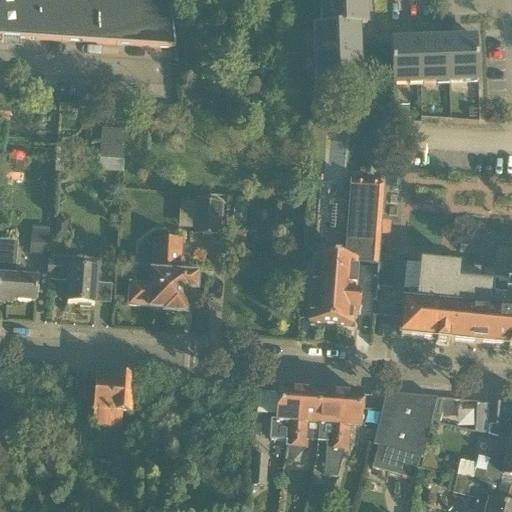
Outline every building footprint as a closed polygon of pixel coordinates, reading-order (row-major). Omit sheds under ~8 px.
[(0,0),(0,39),(173,50),(175,50),(169,0),(0,0)] [(321,0),(322,26),(314,26),(316,84),(360,82),(360,68),(358,68),(358,57),(359,57),(359,40),(357,40),(357,29),(358,29),(358,26),(366,26),(366,11),(364,11),(363,0),(365,0),(321,0)] [(478,83),(476,39),(462,39),(462,41),(451,42),(451,40),(434,40),(434,42),(423,43),(423,41),(406,42),(406,43),(395,44),(395,42),(391,42),(392,86),(478,83)] [(0,106),(0,121),(9,123),(10,108),(0,106)] [(123,174),(125,144),(120,144),(102,143),(98,172),(123,174)] [(23,158),(4,155),(2,173),(21,176),(23,158)] [(314,254),(308,324),(351,327),(353,311),(359,312),(360,296),(355,296),(358,263),(371,264),(370,266),(378,267),(384,185),(350,182),(345,256),(314,254)] [(221,238),(223,206),(195,204),(193,236),(221,238)] [(65,240),(66,221),(55,220),(54,239),(65,240)] [(48,235),(40,235),(38,255),(48,255),(49,236),(48,235)] [(130,285),(128,307),(149,309),(149,310),(164,311),(164,314),(184,315),(186,290),(195,291),(196,278),(177,276),(179,242),(155,240),(153,274),(134,273),(133,286),(130,285)] [(35,302),(37,281),(13,279),(14,259),(1,258),(2,242),(0,241),(0,303),(12,304),(12,301),(18,301),(18,303),(29,303),(29,302),(35,302)] [(511,248),(496,247),(494,269),(420,261),(417,290),(408,289),(407,305),(404,305),(400,337),(437,341),(436,342),(447,343),(447,342),(508,348),(508,349),(511,349),(511,248)] [(94,306),(96,271),(69,269),(69,260),(49,259),(47,280),(69,281),(67,304),(80,305),(79,307),(90,308),(90,306),(94,306)] [(381,264),(379,284),(395,286),(397,266),(381,264)] [(131,415),(133,379),(110,378),(110,380),(95,379),(93,413),(92,426),(121,428),(122,415),(131,415)] [(296,448),(300,391),(278,390),(276,421),(271,421),(269,440),(285,441),(285,448),(296,448)] [(317,442),(320,393),(300,391),(296,448),(305,449),(306,449),(306,442),(317,442)] [(337,451),(341,394),(320,393),(317,442),(318,442),(317,445),(327,445),(326,451),(337,451)] [(360,428),(362,395),(341,394),(337,451),(348,452),(349,427),(360,428)] [(422,459),(431,422),(436,400),(385,396),(380,418),(373,446),(378,448),(421,459),(422,459)] [(511,405),(490,404),(490,406),(488,426),(487,436),(498,438),(511,441),(511,405)] [(54,448),(79,450),(81,432),(56,430),(54,448)] [(511,479),(511,441),(505,464),(490,460),(487,473),(475,470),(472,481),(500,488),(503,477),(511,479)] [(414,482),(421,459),(378,448),(371,470),(414,482)] [(265,479),(266,454),(252,453),(250,487),(264,488),(264,479),(265,479)] [(511,511),(511,490),(500,488),(472,481),(457,477),(453,494),(453,495),(476,501),(473,511),(511,511)]
